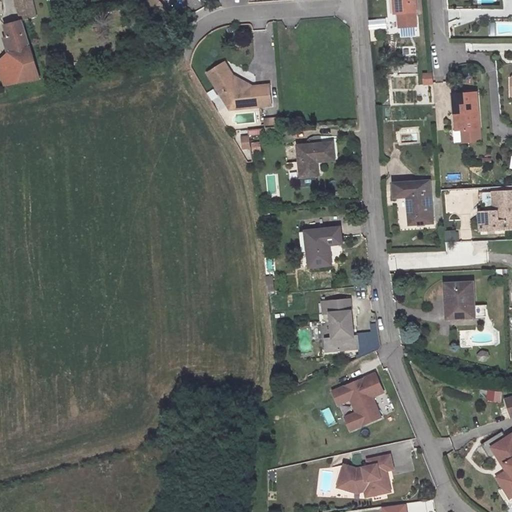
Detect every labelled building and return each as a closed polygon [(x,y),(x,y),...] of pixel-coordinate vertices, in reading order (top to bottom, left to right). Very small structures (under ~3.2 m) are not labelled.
[(14,0),(15,5),(21,19),(35,14),(30,0),(14,0)] [(158,0),(143,0),(141,2),(142,3),(149,8),(154,13),(155,15),(157,18),(166,9),(161,5),(163,4),(158,0)] [(392,0),(394,15),(395,28),(412,27),(410,0),(392,0)] [(36,77),(21,20),(4,25),(6,37),(3,38),(8,59),(0,60),(0,82),(0,84),(36,77)] [(239,101),(240,105),(266,103),(264,83),(239,85),(235,83),(221,60),(204,70),(223,102),(239,101)] [(511,79),(505,79),(502,82),(503,98),(511,98),(511,79)] [(474,132),(471,96),(448,98),(449,116),(453,116),(454,134),(456,134),(474,132)] [(261,124),(276,123),(277,123),(276,115),(260,117),(261,124)] [(276,123),(261,124),(261,132),(276,130),(276,123)] [(474,132),(456,134),(457,146),(475,145),(474,132)] [(240,136),(240,148),(258,149),(259,143),(248,143),(248,136),(240,136)] [(258,141),(249,143),(252,154),(261,151),(258,141)] [(332,142),(295,144),(297,177),(316,175),(316,159),(333,158),(332,142)] [(426,183),(392,185),(393,199),(404,199),(407,227),(429,226),(426,183)] [(488,215),(474,216),(475,236),(511,233),(511,213),(511,194),(487,195),(488,215)] [(337,227),(304,229),(305,245),(305,248),(302,249),(303,265),(326,264),(325,243),(338,242),(337,227)] [(457,230),(444,231),(444,242),(458,241),(457,230)] [(272,276),(265,277),(265,293),(273,293),(272,276)] [(468,323),(467,312),(468,287),(441,287),(442,323),(468,323)] [(345,338),(343,298),(316,300),(317,316),(323,316),(325,339),(318,339),(318,351),(349,350),(348,338),(345,338)] [(477,312),(467,312),(468,323),(477,323),(477,312)] [(371,376),(328,395),(334,407),(346,402),(352,416),(346,418),(352,431),(376,420),(371,408),(368,409),(365,401),(379,395),(371,376)] [(486,391),(486,401),(500,402),(501,391),(486,391)] [(511,403),(502,407),(508,425),(511,423),(511,403)] [(352,431),(346,418),(340,421),(346,433),(352,431)] [(441,456),(454,451),(448,436),(435,441),(441,456)] [(501,441),(480,454),(488,467),(495,463),(506,480),(496,486),(502,496),(508,493),(511,498),(511,443),(505,447),(501,441)] [(350,486),(351,493),(360,491),(360,498),(385,494),(382,473),(389,472),(387,457),(364,461),(365,467),(353,469),(341,464),(335,480),(350,486)] [(350,486),(335,480),(333,486),(351,493),(350,486)] [(511,498),(508,493),(502,496),(509,507),(511,505),(511,498)] [(411,511),(433,511),(432,500),(410,503),(411,511)]
